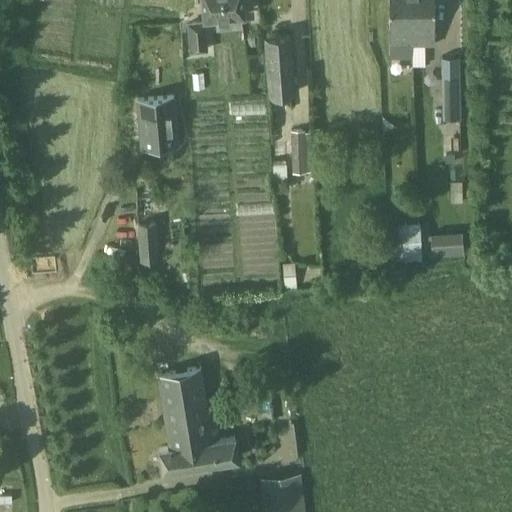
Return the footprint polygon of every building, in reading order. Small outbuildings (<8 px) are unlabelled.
[(243,0),(203,0),(205,16),(218,15),(218,16),(231,15),(231,14),(244,12),(243,0)] [(408,0),(388,0),(390,44),(390,56),(411,55),(411,44),(408,0)] [(434,0),(408,0),(411,44),(435,44),(434,0)] [(205,18),(188,19),(191,49),(207,48),(205,18)] [(291,34),(265,36),(270,93),(295,92),(291,34)] [(443,56),(443,117),(459,117),(457,56),(443,56)] [(141,136),(142,145),(177,143),(173,96),(138,98),(140,129),(137,129),(138,137),(141,136)] [(305,128),(291,128),(292,153),(292,171),(293,171),(306,171),(316,170),(315,152),(314,152),(313,133),(313,130),(305,130),(305,128)] [(273,157),(273,168),(287,168),(286,157),(285,142),(273,143),(274,157),(273,157)] [(455,153),(446,153),(447,161),(455,161),(455,153)] [(462,201),(462,179),(450,180),(451,201),(462,201)] [(421,219),(393,221),(395,257),(423,255),(421,219)] [(155,223),(137,224),(140,263),(158,262),(155,223)] [(463,232),(431,233),(432,253),(464,251),(463,232)] [(372,246),(373,256),(386,254),(385,245),(372,246)] [(294,264),(282,265),(284,291),(296,290),(294,264)] [(236,434),(220,436),(219,429),(213,430),(209,405),(203,365),(158,373),(171,444),(159,446),(163,469),(239,456),(236,434)] [(304,511),(299,469),(261,474),(265,511),(304,511)]
